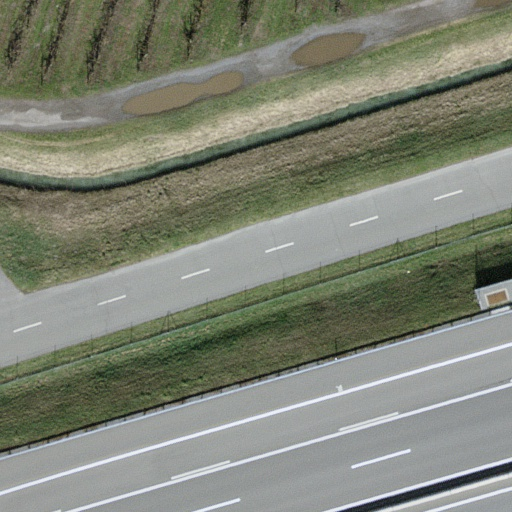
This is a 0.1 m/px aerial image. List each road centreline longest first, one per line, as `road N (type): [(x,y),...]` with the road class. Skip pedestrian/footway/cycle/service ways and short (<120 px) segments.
road 1 (unclassified): [(511,195),(0,355)]
road 2 (track): [(508,0),(116,117),(0,114)]
road 3 (motorway): [(511,419),(191,511)]
